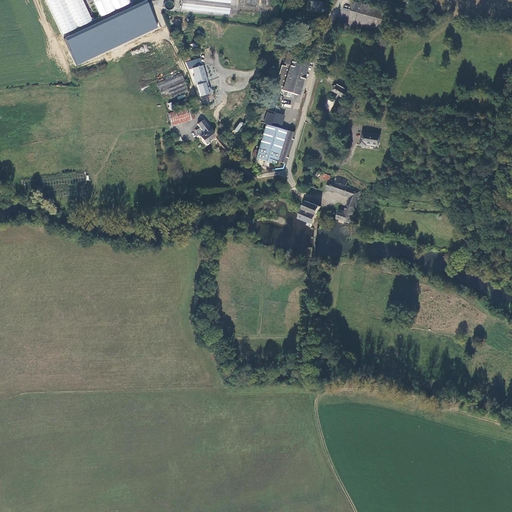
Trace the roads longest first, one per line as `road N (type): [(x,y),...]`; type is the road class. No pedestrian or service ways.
road 1 (track): [(511,420),(392,386),(313,385),(328,452),(357,511)]
road 2 (unclassified): [(340,0),(288,166),(294,187)]
road 3 (track): [(229,151),(208,123),(155,0)]
